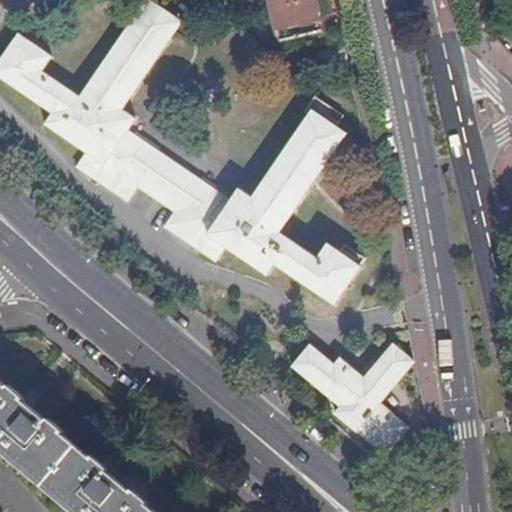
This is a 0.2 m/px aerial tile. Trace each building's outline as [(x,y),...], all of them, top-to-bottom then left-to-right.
[(272,0),(282,44),(321,35),(313,0),(272,0)] [(233,203),(128,132),(135,121),(122,112),(180,26),(160,13),(162,10),(150,3),(83,101),(43,74),(52,59),(21,38),(0,67),(0,75),(57,114),(49,125),(89,153),(80,169),(128,201),(138,187),(178,214),(169,229),(217,262),(227,247),(268,275),(276,264),(336,304),(360,268),(329,247),(320,262),(279,234),(346,135),(335,128),(333,130),(313,117),(254,202),(241,193),(233,203)] [(326,76),(349,70),(345,53),(322,58),(326,76)] [(339,416),(387,456),(409,430),(380,406),(414,363),(395,347),(366,382),(342,362),(336,369),(311,350),(295,368),(344,409),(339,416)] [(273,388),(258,375),(253,381),(268,394),(273,388)] [(0,449),(74,511),(153,511),(63,436),(65,434),(50,422),(49,423),(34,411),(36,409),(33,408),(32,409),(0,382),(0,449)]
